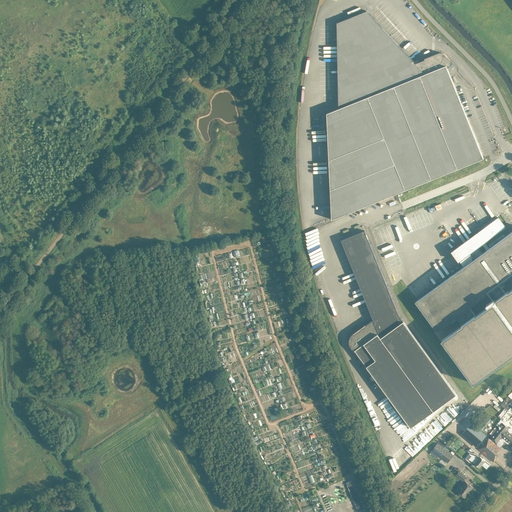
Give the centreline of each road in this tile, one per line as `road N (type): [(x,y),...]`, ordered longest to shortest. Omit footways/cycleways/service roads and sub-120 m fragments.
road 1 (unknown): [(403,205),(338,230),(327,245),(350,354),(402,446),(462,398),(403,316),(392,271)]
road 2 (unknown): [(411,18),(471,78),(511,161)]
road 3 (unclassified): [(511,121),(487,76),(414,0)]
road 4 (unknown): [(482,173),(468,202),(392,271)]
road 5 (unclassified): [(403,205),(511,154)]
